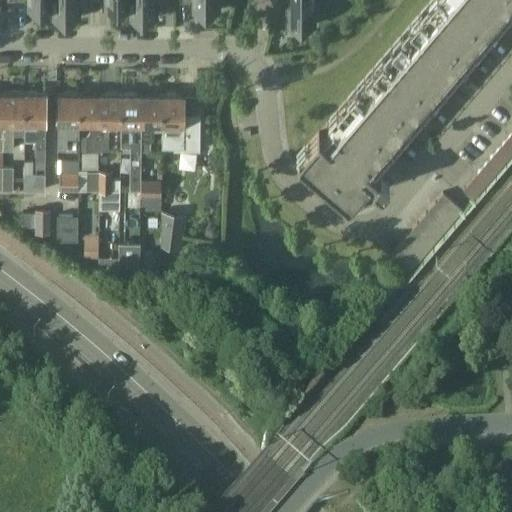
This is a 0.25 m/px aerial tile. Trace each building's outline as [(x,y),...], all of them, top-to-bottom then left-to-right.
[(55,0),(56,15),(80,15),(81,8),(91,9),(91,0),(55,0)] [(131,0),(131,17),(157,18),(158,8),(171,8),(171,0),(131,0)] [(180,0),(180,1),(192,1),(193,10),(220,11),(220,0),(180,0)] [(286,0),(286,24),(312,23),(312,0),(286,0)] [(318,131),(297,156),(348,201),(370,176),(373,179),(372,180),(383,189),(390,181),(385,177),(379,172),(379,173),(366,162),(370,158),(371,159),(507,0),(448,0),(336,130),(337,130),(329,140),(318,131)] [(214,100),(223,79),(199,68),(189,90),(214,100)] [(3,92),(2,147),(13,147),(13,134),(25,134),(25,124),(24,124),(24,92),(3,92)] [(24,92),(24,124),(25,124),(35,124),(35,148),(45,148),(45,92),(24,92)] [(79,135),(79,92),(58,92),(58,148),(66,148),(66,135),(79,135)] [(79,124),(79,125),(90,125),(89,131),(86,135),(82,135),(82,148),(100,148),(100,92),(79,92),(79,124)] [(121,125),(121,92),(100,92),(100,148),(110,149),(110,125),(121,125)] [(121,125),(120,146),(131,146),(131,188),(133,188),(141,188),(141,148),(141,125),(142,92),(121,92),(121,125)] [(162,126),(162,93),(142,92),(141,148),(152,148),(152,125),(162,126)] [(162,126),(161,150),(201,150),(201,113),(184,113),(184,93),(162,93),(162,126)] [(511,130),(464,186),(476,196),(511,153),(511,130)] [(2,165),(2,188),(13,188),(13,165),(2,165)] [(113,188),(113,169),(102,168),(102,187),(113,188)] [(99,187),(99,169),(89,169),(88,187),(99,187)] [(62,188),(78,188),(78,170),(62,170),(62,188)] [(23,172),(23,189),(45,189),(45,172),(23,172)] [(162,198),(162,179),(142,178),(142,198),(162,198)] [(444,194),(435,203),(453,220),(463,209),(444,194)] [(435,203),(425,214),(444,230),(453,220),(435,203)] [(22,213),(22,227),(36,227),(36,213),(31,213),(22,213)] [(57,214),(57,239),(78,239),(78,214),(57,214)] [(425,214),(416,224),(435,241),(444,230),(425,214)] [(416,224),(408,234),(427,251),(435,241),(416,224)] [(83,255),(85,255),(98,256),(98,233),(84,232),(83,255)] [(161,232),(161,246),(179,248),(179,243),(180,240),(180,236),(181,234),(161,232)] [(408,234),(399,245),(418,262),(427,251),(408,234)] [(399,245),(391,254),(410,271),(418,262),(399,245)] [(99,247),(99,262),(120,274),(120,247),(99,247)]
